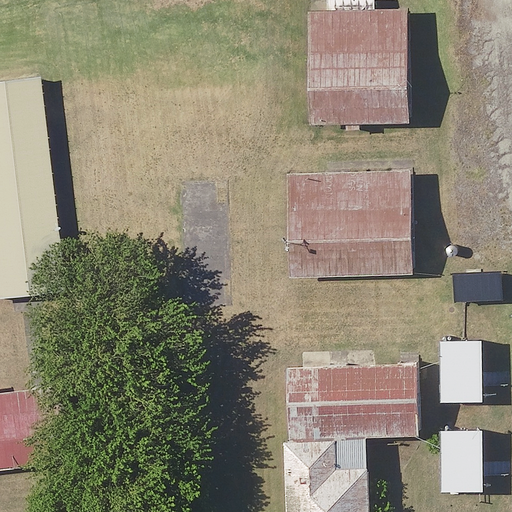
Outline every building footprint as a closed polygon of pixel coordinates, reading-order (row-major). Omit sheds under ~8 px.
[(377,0),(327,0),(327,8),(315,7),(311,116),(407,119),(411,8),(378,6),(377,0)] [(0,294),(63,286),(35,71),(0,75),(0,294)] [(413,270),(412,172),(293,173),(293,271),(413,270)] [(369,511),(369,430),(419,430),(419,363),(289,363),(289,511),(369,511)] [(32,386),(0,388),(0,466),(38,463),(32,386)]
